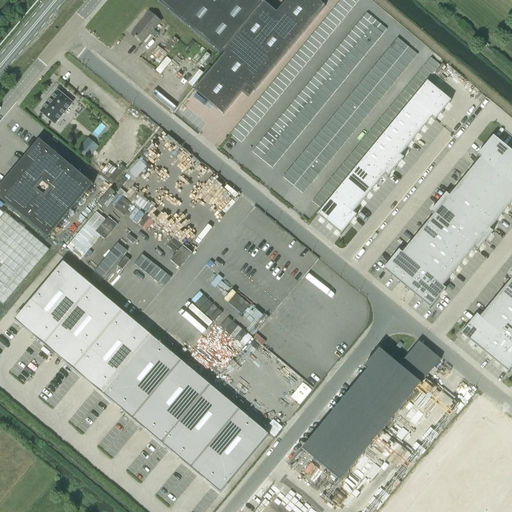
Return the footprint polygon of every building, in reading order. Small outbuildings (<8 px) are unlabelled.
[(158,0),(157,2),(219,54),(221,52),(225,55),(194,92),(223,117),(250,84),(257,89),(326,7),(317,0),(287,0),(277,13),(260,0),(158,0)] [(341,0),(340,0),(337,5),(348,13),(352,9),(341,0)] [(350,0),(341,0),(352,9),(356,4),(350,0)] [(337,5),(333,9),(344,18),(348,13),(337,5)] [(333,9),(330,14),(340,23),(344,18),(333,9)] [(142,43),(149,34),(155,39),(158,35),(153,30),(158,23),(146,13),(129,33),(142,43)] [(366,13),(363,18),(372,25),(376,21),(366,13)] [(330,14),(326,18),(337,27),(340,23),(330,14)] [(326,18),(322,23),(333,32),(337,27),(326,18)] [(363,18),(359,23),(368,30),(372,25),(363,18)] [(376,21),(372,25),(383,34),(386,30),(376,21)] [(322,23),(318,28),(329,37),(333,32),(322,23)] [(359,23),(355,27),(364,35),(368,30),(359,23)] [(372,25),(368,30),(379,39),(383,34),(372,25)] [(355,27),(351,32),(360,39),(364,35),(355,27)] [(315,32),(314,32),(325,41),(326,41),(329,37),(318,28),(315,32)] [(368,30),(364,35),(375,44),(379,39),(368,30)] [(314,32),(311,37),(321,46),(325,41),(314,32)] [(351,32),(347,36),(357,44),(360,39),(351,32)] [(364,35),(360,39),(371,48),(375,44),(364,35)] [(347,36),(344,41),(353,49),(357,44),(347,36)] [(311,37),(307,42),(317,50),(321,46),(311,37)] [(360,39),(357,44),(367,53),(371,48),(360,39)] [(397,39),(393,43),(403,52),(407,47),(397,39)] [(344,41),(340,46),(349,53),(353,49),(344,41)] [(307,42),(303,46),(314,55),(317,50),(307,42)] [(393,43),(390,48),(400,56),(403,52),(393,43)] [(357,44),(353,49),(364,57),(367,53),(357,44)] [(303,46),(299,51),(310,60),(314,55),(303,46)] [(336,50),(345,58),(349,53),(340,46),(336,50)] [(407,47),(403,52),(413,60),(417,55),(407,47)] [(390,48),(386,53),(396,61),(400,56),(390,48)] [(353,49),(349,53),(360,62),(364,57),(353,49)] [(336,50),(332,55),(341,62),(345,58),(336,50)] [(299,51),(295,55),(306,64),(310,60),(299,51)] [(403,52),(400,56),(410,65),(413,60),(403,52)] [(349,53),(345,58),(356,67),(360,62),(349,53)] [(386,53),(382,57),(392,65),(396,61),(386,53)] [(295,55),(291,60),(302,69),(306,64),(295,55)] [(332,55),(328,59),(337,67),(341,62),(332,55)] [(400,56),(396,61),(406,69),(410,65),(400,56)] [(382,57),(378,62),(388,70),(392,65),(382,57)] [(345,58),(341,62),(352,71),(356,67),(345,58)] [(430,58),(426,63),(436,71),(440,66),(430,58)] [(328,59),(324,64),(334,72),(337,67),(328,59)] [(291,60),(288,65),(298,74),(302,69),(291,60)] [(396,61),(392,65),(402,74),(406,69),(396,61)] [(341,62),(337,67),(348,76),(352,71),(341,62)] [(378,62),(374,66),(384,75),(388,70),(378,62)] [(426,63),(423,68),(432,75),(436,71),(426,63)] [(324,64),(321,69),(330,76),(334,72),(324,64)] [(288,65),(284,69),(295,78),(298,74),(288,65)] [(392,65),(388,70),(398,78),(402,74),(392,65)] [(374,66),(370,71),(380,79),(384,75),(374,66)] [(337,67),(334,72),(344,81),(348,76),(337,67)] [(423,68),(419,72),(428,80),(432,75),(423,68)] [(284,69),(280,74),(291,83),(295,78),(284,69)] [(321,69),(317,73),(326,81),(330,76),(321,69)] [(388,70),(384,75),(394,83),(398,78),(388,70)] [(370,71),(367,76),(377,84),(380,79),(370,71)] [(334,72),(330,76),(341,85),(344,81),(334,72)] [(419,72),(415,77),(424,84),(428,80),(419,72)] [(317,73),(313,78),(322,86),(326,81),(317,73)] [(280,74),(276,79),(287,88),(291,83),(280,74)] [(384,75),(380,79),(391,88),(394,83),(384,75)] [(330,76),(326,81),(337,90),(341,85),(330,76)] [(367,76),(363,80),(373,89),(377,84),(367,76)] [(415,77),(411,81),(420,89),(424,84),(415,77)] [(313,78),(309,83),(318,90),(322,86),(313,78)] [(276,79),(272,83),(283,92),(287,88),(276,79)] [(380,79),(377,84),(387,92),(391,88),(380,79)] [(363,80),(359,85),(369,93),(373,89),(363,80)] [(326,81),(322,86),(333,95),(337,90),(326,81)] [(411,81),(407,86),(417,94),(420,89),(411,81)] [(272,83),(269,88),(279,97),(283,92),(272,83)] [(309,83),(305,87),(315,95),(318,90),(309,83)] [(426,83),(419,92),(442,112),(450,102),(442,95),(434,89),(426,83)] [(377,84),(373,89),(383,97),(387,92),(377,84)] [(359,85),(355,90),(365,98),(369,93),(359,85)] [(322,86),(318,90),(329,99),(333,95),(322,86)] [(407,86),(404,91),(413,98),(417,94),(407,86)] [(305,87),(302,92),(311,99),(315,95),(305,87)] [(269,88),(265,93),(275,101),(279,97),(269,88)] [(373,89),(369,93),(379,102),(383,97),(373,89)] [(318,90),(315,95),(325,104),(329,99),(318,90)] [(355,90),(351,94),(361,103),(365,98),(355,90)] [(58,91),(40,113),(55,125),(72,103),(58,91)] [(404,91),(400,95),(409,103),(413,98),(404,91)] [(302,92),(298,96),(307,104),(311,99),(302,92)] [(419,92),(411,102),(418,108),(426,114),(431,118),(434,121),(442,112),(419,92)] [(265,93),(261,97),(272,106),(275,101),(265,93)] [(369,93),(365,98),(375,106),(379,102),(369,93)] [(351,94),(348,99),(358,107),(361,103),(351,94)] [(315,95),(311,99),(322,108),(325,104),(315,95)] [(400,95),(396,100),(405,108),(409,103),(400,95)] [(298,96),(294,101),(303,109),(307,104),(298,96)] [(261,97),(257,102),(268,111),(272,106),(261,97)] [(365,98),(361,103),(371,111),(375,106),(365,98)] [(311,99),(307,104),(318,113),(322,108),(311,99)] [(348,99),(344,103),(354,112),(358,107),(348,99)] [(396,100),(392,105),(401,112),(405,108),(396,100)] [(294,101),(290,106),(299,113),(303,109),(294,101)] [(257,102),(253,106),(264,115),(268,111),(257,102)] [(411,102),(405,109),(425,126),(431,118),(426,114),(418,108),(411,102)] [(344,103),(340,108),(350,116),(354,112),(344,103)] [(361,103),(358,107),(368,115),(371,111),(361,103)] [(307,104),(303,109),(314,118),(318,113),(307,104)] [(392,105),(388,109),(398,117),(401,112),(392,105)] [(253,106),(249,111),(260,120),(264,115),(253,106)] [(290,106),(286,110),(295,118),(299,113),(290,106)] [(358,107),(354,112),(364,120),(368,115),(358,107)] [(340,108),(336,113),(346,121),(350,116),(340,108)] [(303,109),(299,113),(310,122),(314,118),(303,109)] [(388,109),(384,114),(394,121),(398,117),(388,109)] [(405,109),(398,117),(419,134),(425,126),(405,109)] [(286,110),(282,115),(292,123),(295,118),(286,110)] [(249,111),(246,116),(256,125),(260,120),(249,111)] [(354,112),(350,116),(360,125),(364,120),(354,112)] [(299,113),(295,118),(306,127),(310,122),(299,113)] [(336,113),(332,117),(342,126),(346,121),(336,113)] [(384,114),(381,118),(390,126),(394,121),(384,114)] [(282,115),(279,120),(288,127),(292,123),(282,115)] [(246,116),(242,120),(253,129),(256,125),(246,116)] [(350,116),(346,121),(356,129),(360,125),(350,116)] [(332,117),(328,122),(339,130),(342,126),(332,117)] [(398,117),(392,124),(412,141),(419,134),(398,117)] [(295,118),(292,123),(302,132),(306,127),(295,118)] [(381,118),(377,123),(386,131),(390,126),(381,118)] [(242,120),(238,125),(249,134),(253,129),(242,120)] [(279,120),(275,124),(284,132),(288,127),(279,120)] [(346,121),(342,126),(352,134),(356,129),(346,121)] [(328,122),(325,127),(335,135),(339,130),(328,122)] [(292,123),(288,127),(299,136),(302,132),(292,123)] [(377,123),(373,128),(382,135),(386,131),(377,123)] [(275,124),(271,129),(280,136),(284,132),(275,124)] [(392,124),(386,132),(406,149),(412,141),(392,124)] [(238,125),(234,130),(245,138),(249,134),(238,125)] [(342,126),(339,130),(349,139),(352,134),(342,126)] [(288,127),(284,132),(295,141),(299,136),(288,127)] [(325,127),(321,131),(331,140),(335,135),(325,127)] [(373,128),(369,132),(378,140),(382,135),(373,128)] [(271,129),(267,134),(276,141),(280,136),(271,129)] [(234,130),(230,134),(241,143),(245,138),(234,130)] [(339,130),(335,135),(345,143),(349,139),(339,130)] [(321,131),(317,136),(327,144),(331,140),(321,131)] [(284,132),(280,136),(291,145),(295,141),(284,132)] [(369,132),(365,137),(375,145),(378,140),(369,132)] [(386,132),(380,140),(400,156),(406,149),(386,132)] [(267,134),(263,138),(273,146),(276,141),(267,134)] [(335,135),(331,140),(341,148),(345,143),(335,135)] [(280,136),(276,141),(287,150),(291,145),(280,136)] [(317,136),(313,141),(323,149),(327,144),(317,136)] [(365,137),(362,142),(371,149),(375,145),(365,137)] [(493,137),(485,147),(493,153),(501,144),(493,137)] [(263,138),(259,143),(269,150),(273,146),(263,138)] [(331,140),(327,144),(337,152),(341,148),(331,140)] [(380,140),(372,149),(395,169),(403,159),(400,156),(380,140)] [(0,197),(0,199),(49,240),(93,186),(92,185),(88,190),(66,171),(70,166),(39,141),(25,158),(32,164),(2,200),(0,197)] [(276,141),(273,146),(283,155),(287,150),(276,141)] [(313,141),(309,145),(319,153),(323,149),(313,141)] [(362,142),(358,146),(367,154),(371,149),(362,142)] [(259,143),(256,148),(265,155),(269,150),(259,143)] [(327,144),(323,149),(333,157),(337,152),(327,144)] [(493,153),(485,163),(493,169),(509,150),(501,144),(493,153)] [(309,145),(306,150),(316,158),(319,153),(309,145)] [(273,146),(269,150),(280,159),(283,155),(273,146)] [(358,146),(354,151),(363,158),(367,154),(358,146)] [(485,147),(477,156),(481,159),(485,163),(493,153),(485,147)] [(256,148),(252,152),(261,160),(265,155),(256,148)] [(323,149),(319,153),(329,162),(333,157),(323,149)] [(372,149),(364,159),(384,176),(387,178),(395,169),(372,149)] [(269,150),(265,155),(276,164),(280,159),(269,150)] [(306,150),(302,154),(312,163),(316,158),(306,150)] [(511,153),(509,150),(493,169),(501,176),(511,161),(511,153)] [(354,151),(350,155),(359,163),(363,158),(354,151)] [(319,153),(316,158),(326,166),(329,162),(319,153)] [(302,154),(298,159),(308,167),(312,163),(302,154)] [(265,155),(261,160),(272,169),(276,164),(265,155)] [(350,155),(346,160),(356,168),(359,163),(350,155)] [(316,158),(312,163),(322,171),(326,166),(316,158)] [(298,159),(294,164),(304,172),(308,167),(298,159)] [(364,159),(358,166),(378,183),(384,176),(364,159)] [(481,159),(474,167),(494,183),(501,176),(493,169),(485,163),(481,159)] [(346,160),(342,165),(352,172),(356,168),(346,160)] [(511,161),(501,176),(508,182),(511,177),(511,161)] [(312,163),(308,167),(318,176),(322,171),(312,163)] [(294,164),(290,168),(300,177),(304,172),(294,164)] [(342,165),(339,169),(348,177),(352,172),(342,165)] [(358,166),(351,174),(372,191),(378,183),(358,166)] [(308,167),(304,172),(314,180),(318,176),(308,167)] [(474,167),(468,174),(488,191),(494,183),(474,167)] [(290,168),(286,173),(297,181),(300,177),(290,168)] [(339,169),(335,174),(344,182),(348,177),(339,169)] [(304,172),(300,177),(310,185),(314,180),(304,172)] [(286,173),(283,178),(293,186),(297,181),(286,173)] [(335,174),(331,179),(340,186),(344,182),(335,174)] [(351,174),(345,182),(365,198),(372,191),(351,174)] [(468,174),(462,182),(482,198),(488,191),(468,174)] [(501,176),(494,183),(511,197),(511,185),(508,182),(501,176)] [(300,177),(297,181),(307,190),(310,185),(300,177)] [(331,179),(327,183),(336,191),(340,186),(331,179)] [(297,181),(293,186),(303,194),(307,190),(297,181)] [(345,182),(339,189),(359,206),(365,198),(345,182)] [(462,182),(455,189),(476,206),(482,198),(462,182)] [(327,183),(323,188),(333,196),(336,191),(327,183)] [(511,197),(494,183),(488,191),(508,207),(511,202),(511,197)] [(323,188),(319,192),(329,200),(333,196),(323,188)] [(339,189),(332,197),(340,203),(348,209),(353,214),(359,206),(339,189)] [(455,189),(449,197),(469,214),(476,206),(455,189)] [(488,191),(482,198),(502,215),(508,207),(488,191)] [(319,192),(316,197),(325,205),(329,200),(319,192)] [(446,194),(438,204),(461,223),(469,214),(449,197),(446,194)] [(316,197),(312,202),(321,209),(325,205),(316,197)] [(332,197),(317,216),(324,222),(340,203),(332,197)] [(482,198),(476,206),(496,223),(502,215),(482,198)] [(340,203),(324,222),(332,228),(340,219),(348,209),(340,203)] [(438,204),(430,213),(434,216),(454,233),(461,223),(438,204)] [(476,206),(469,214),(489,230),(496,223),(476,206)] [(30,234),(14,221),(0,209),(0,303),(3,306),(50,251),(30,234)] [(348,209),(340,219),(348,226),(356,216),(353,214),(348,209)] [(469,214),(461,223),(485,243),(493,233),(489,230),(469,214)] [(434,216),(427,224),(447,240),(454,233),(434,216)] [(340,219),(332,228),(340,235),(348,226),(340,219)] [(461,223),(454,233),(474,249),(477,252),(485,243),(461,223)] [(427,224),(421,231),(441,248),(447,240),(427,224)] [(421,231),(415,239),(435,255),(441,248),(421,231)] [(454,233),(447,240),(468,257),(474,249),(454,233)] [(415,239),(408,247),(428,263),(435,255),(415,239)] [(447,240),(441,248),(461,265),(468,257),(447,240)] [(172,260),(177,264),(181,259),(184,262),(192,252),(184,245),(172,260)] [(408,247),(402,254),(422,271),(428,263),(408,247)] [(441,248),(435,255),(455,272),(461,265),(441,248)] [(399,251),(391,261),(414,280),(422,271),(402,254),(399,251)] [(435,255),(428,263),(449,280),(455,272),(435,255)] [(391,261),(383,270),(406,290),(414,280),(391,261)] [(64,263),(15,321),(103,395),(152,337),(64,263)] [(428,263),(422,271),(443,287),(449,280),(428,263)] [(422,271),(414,280),(438,300),(446,290),(443,287),(422,271)] [(414,280),(406,290),(430,309),(438,300),(414,280)] [(511,293),(505,287),(499,295),(511,305),(511,293)] [(135,304),(145,311),(156,296),(146,289),(135,304)] [(199,307),(206,298),(197,291),(190,301),(199,307)] [(511,305),(499,295),(493,303),(511,318),(511,305)] [(511,318),(493,303),(486,310),(506,327),(511,319),(511,318)] [(486,310),(480,318),(500,334),(506,327),(486,310)] [(477,315),(469,324),(477,331),(485,338),(492,344),(500,334),(480,318),(477,315)] [(469,324),(461,334),(469,341),(477,331),(469,324)] [(511,331),(506,327),(500,334),(511,344),(511,331)] [(477,331),(469,341),(477,347),(485,338),(477,331)] [(511,344),(500,334),(492,344),(500,350),(508,356),(511,360),(511,344)] [(152,337),(103,395),(220,494),(269,436),(152,337)] [(485,338),(477,347),(484,353),(492,344),(485,338)] [(367,371),(302,450),(340,482),(440,360),(419,342),(398,367),(379,350),(364,369),(367,371)] [(492,344),(484,353),(492,360),(500,350),(492,344)] [(500,350),(492,360),(500,366),(508,356),(500,350)] [(511,360),(508,356),(500,366),(508,373),(511,368),(511,360)] [(484,422),(408,511),(469,511),(508,465),(511,468),(511,444),(511,441),(511,427),(499,417),(491,427),(484,422)] [(273,419),(266,429),(276,436),(283,426),(273,419)]
